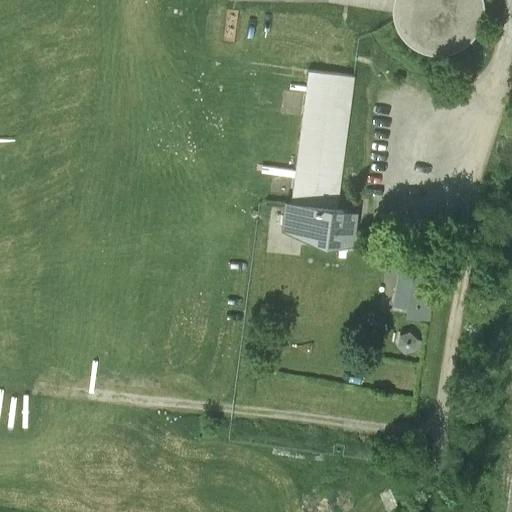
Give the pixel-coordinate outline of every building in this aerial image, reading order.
[(398,34),(408,44),(424,53),(442,55),(459,50),(473,39),(482,23),(484,5),(482,0),(393,0),(392,13),(394,23),(398,34)] [(354,75),(307,69),(293,179),(290,202),(312,204),(330,206),(335,207),(337,207),(354,75)] [(312,204),(290,202),(283,201),(283,202),(281,229),(325,245),(353,242),(357,210),(350,209),(342,208),(337,207),(335,207),(330,206),(312,204)] [(397,277),(393,303),(405,305),(428,308),(432,282),(422,281),(426,253),(406,250),(406,255),(402,278),(397,277)] [(428,308),(405,305),(404,315),(427,318),(428,308)] [(395,345),(404,351),(414,348),(416,339),(408,330),(398,334),(395,345)]
